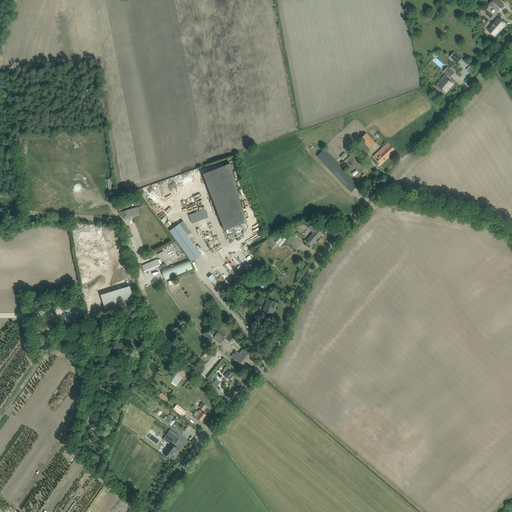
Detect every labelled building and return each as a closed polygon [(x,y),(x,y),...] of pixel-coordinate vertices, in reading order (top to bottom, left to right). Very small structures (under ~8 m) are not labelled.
[(504,6),(496,0),(492,0),(489,4),(498,12),(504,6)] [(506,24),(499,18),(488,30),(491,32),(494,36),(500,30),(506,24)] [(462,59),(454,52),(450,57),(457,64),(462,59)] [(437,58),(434,62),(441,67),(444,63),(437,58)] [(455,70),(451,66),(450,68),(449,67),(444,72),(446,74),(435,86),(441,92),(443,90),(443,91),(444,90),(445,92),(450,87),(453,84),(448,79),(449,77),(450,78),(455,73),(453,71),(455,70)] [(468,71),(473,76),(477,71),(472,67),(468,71)] [(369,148),(375,142),(366,132),(360,139),(369,148)] [(388,142),(373,156),(380,164),(395,150),(388,142)] [(324,150),(317,156),(351,192),(358,185),(354,182),(324,150)] [(224,230),(246,222),(230,163),(203,174),(224,230)] [(140,196),(129,200),(130,205),(139,202),(141,206),(146,205),(140,196)] [(125,214),(126,218),(138,215),(137,211),(136,207),(124,211),(125,214)] [(316,240),(322,233),(316,229),(310,224),(310,225),(308,223),(305,225),(308,227),(307,227),(313,232),(306,241),(311,245),(314,243),(313,241),(314,239),(316,240)] [(192,261),(200,255),(178,224),(170,230),(192,261)] [(129,227),(124,229),(127,238),(132,236),(129,227)] [(286,239),(281,235),(275,242),(280,246),(286,239)] [(297,249),(302,243),(292,235),(287,240),(293,245),(297,249)] [(133,236),(125,239),(130,251),(137,248),(133,236)] [(267,240),(270,247),(276,244),(273,238),(267,240)] [(164,279),(192,268),(189,259),(161,270),(164,279)] [(100,295),(105,311),(134,302),(129,286),(100,295)] [(277,303),(272,301),(264,298),(263,300),(266,301),(263,310),(268,312),(272,314),(271,314),(274,307),(275,308),(277,303)] [(235,331),(228,339),(231,342),(238,333),(235,331)] [(205,332),(202,335),(209,341),(212,338),(205,332)] [(220,343),(225,337),(218,332),(217,332),(213,337),(220,343)] [(238,362),(239,360),(239,361),(243,364),(246,361),(245,360),(247,358),(248,358),(251,355),(246,351),(243,349),(240,354),(236,351),(231,356),(238,362)] [(224,369),(224,370),(221,373),(229,380),(231,377),(232,378),(234,378),(236,376),(235,375),(232,372),(229,370),(229,368),(227,367),(226,367),(224,369)] [(220,383),(216,379),(215,379),(212,383),(212,384),(216,387),(220,383)] [(195,416),(195,417),(197,418),(201,421),(206,415),(202,412),(202,411),(201,411),(203,410),(206,406),(202,403),(199,407),(202,409),(201,410),(199,410),(198,411),(196,410),(193,414),(195,416)] [(186,411),(177,404),(174,408),(183,415),(186,411)] [(165,419),(170,425),(174,422),(169,416),(165,419)] [(177,448),(172,445),(174,443),(174,444),(178,439),(168,432),(164,437),(172,442),(171,444),(170,443),(163,454),(170,458),(177,448)] [(83,447),(90,456),(92,454),(102,446),(100,444),(98,445),(97,446),(96,445),(93,448),(89,443),(83,447)]
